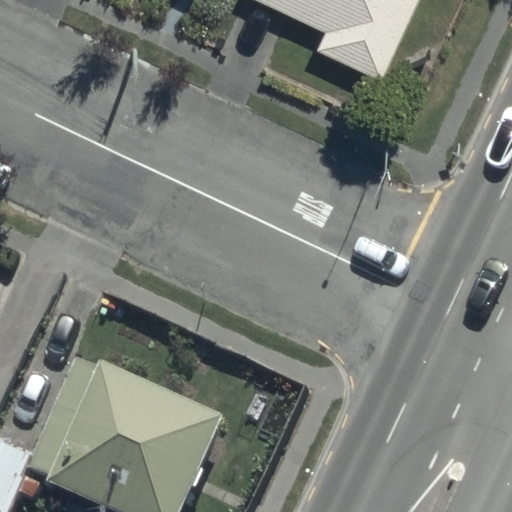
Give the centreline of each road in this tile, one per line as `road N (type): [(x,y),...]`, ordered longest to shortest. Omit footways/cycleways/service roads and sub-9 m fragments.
road 1 (residential): [(450,309),(0,97)]
road 2 (secondary): [(354,511),(450,309)]
road 3 (secondary): [(450,309),(511,176)]
